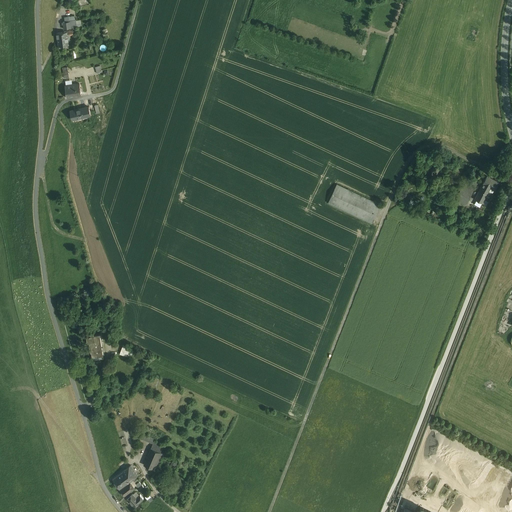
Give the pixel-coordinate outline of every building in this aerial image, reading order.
[(76,20),(64,22),(65,29),(77,27),(76,20)] [(66,31),(57,32),(59,46),(68,45),(66,31)] [(80,84),(65,86),(67,97),(81,95),(80,84)] [(90,106),(70,111),(72,121),(92,116),(90,106)] [(499,182),(487,176),(483,184),(496,190),(499,182)] [(456,199),(466,205),(476,188),(466,182),(456,199)] [(382,204),(337,183),(328,202),(373,223),(382,204)] [(483,184),(475,199),(482,203),(490,188),(483,184)] [(438,198),(435,204),(441,206),(444,200),(438,198)] [(435,209),(433,215),(443,220),(445,214),(435,209)] [(104,356),(101,334),(91,335),(94,357),(104,356)] [(144,434),(141,439),(150,444),(153,439),(144,434)] [(163,445),(154,441),(152,447),(161,450),(163,445)] [(151,448),(144,465),(157,471),(165,454),(151,448)] [(131,466),(112,478),(119,488),(138,476),(131,466)] [(120,489),(124,495),(135,488),(131,482),(120,489)] [(137,491),(128,498),(134,507),(143,500),(137,491)]
